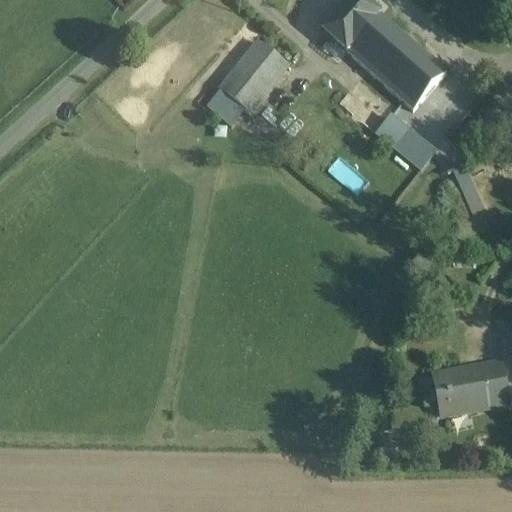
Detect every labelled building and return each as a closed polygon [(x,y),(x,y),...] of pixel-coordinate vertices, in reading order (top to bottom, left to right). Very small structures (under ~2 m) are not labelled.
[(357,0),(354,0),(321,39),(345,59),(346,59),(379,20),(379,19),(357,0)] [(379,20),(346,59),(414,116),(447,78),(379,20)] [(288,73),(259,47),(217,93),(247,120),(288,73)] [(341,70),(333,77),(370,116),(378,109),(341,70)] [(436,163),(391,124),(378,139),(423,178),(436,163)] [(498,369),(434,382),(442,421),(506,407),(498,369)]
